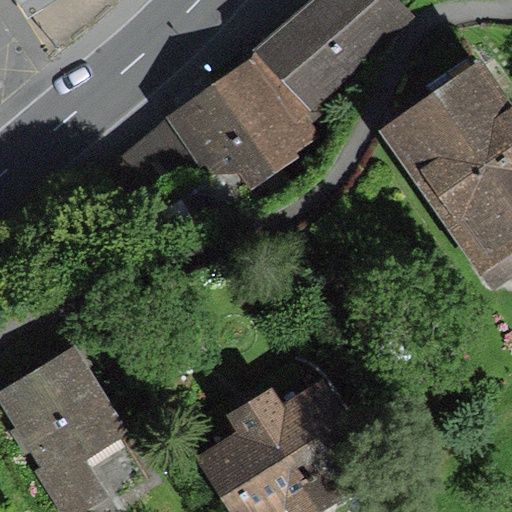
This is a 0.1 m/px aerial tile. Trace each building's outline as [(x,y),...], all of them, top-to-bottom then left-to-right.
[(17,0),(25,12),(42,0),(17,0)] [(395,0),(312,0),(253,57),(254,58),(311,117),(413,18),(395,0)] [(404,126),(491,250),(511,236),(511,121),(466,57),(425,86),(437,103),(404,126)] [(254,58),(167,120),(102,173),(128,205),(191,154),(232,211),(329,142),(311,117),(254,58)] [(7,400),(47,464),(39,469),(66,511),(71,511),(111,487),(118,498),(147,480),(79,366),(45,387),(40,380),(7,400)] [(319,389),(209,459),(242,511),(303,511),(370,470),(319,389)]
